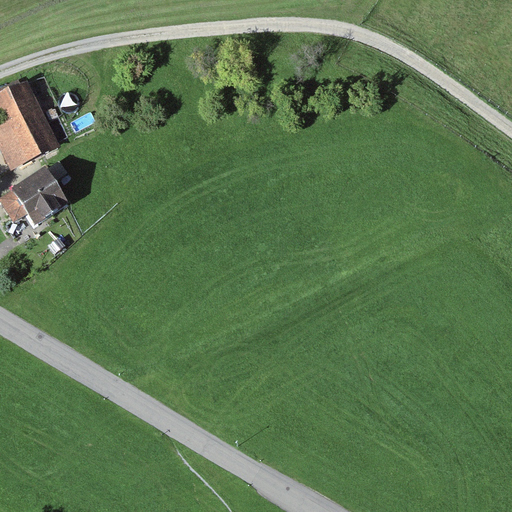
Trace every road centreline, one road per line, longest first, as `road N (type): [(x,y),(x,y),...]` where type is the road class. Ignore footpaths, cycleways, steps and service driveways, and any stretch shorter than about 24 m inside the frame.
road 1 (track): [(0,72),(122,38),(302,24),(382,44),(511,130)]
road 2 (tertiary): [(0,320),(320,511)]
